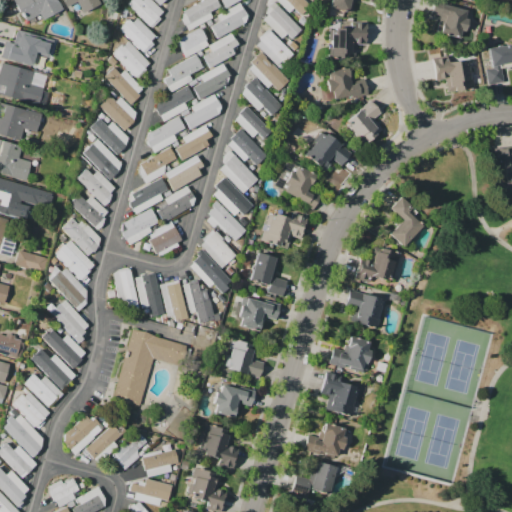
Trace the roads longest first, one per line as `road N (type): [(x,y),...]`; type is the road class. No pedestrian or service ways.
road 1 (residential): [(249,511),(339,218),(390,166),(430,142)]
road 2 (residential): [(399,0),(399,59),(430,142)]
